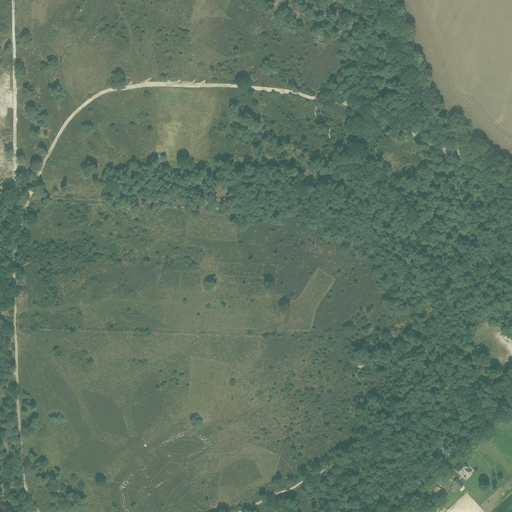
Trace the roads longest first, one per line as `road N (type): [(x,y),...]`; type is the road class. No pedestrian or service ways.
road 1 (track): [(31,192),(68,119),(101,90),(186,82),(316,98)]
road 2 (track): [(38,511),(22,475),(13,311),(17,237),(31,192)]
road 3 (track): [(316,98),(351,105),(461,159)]
